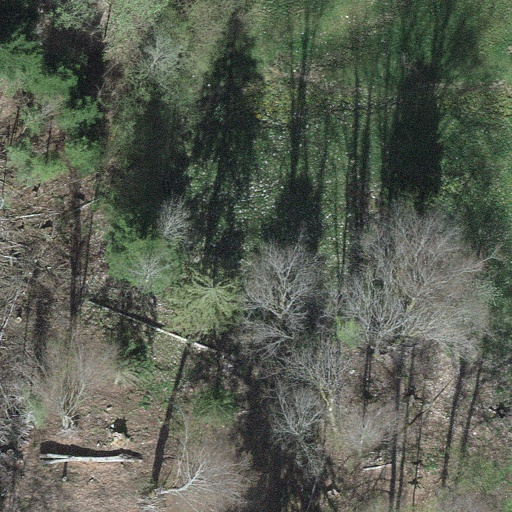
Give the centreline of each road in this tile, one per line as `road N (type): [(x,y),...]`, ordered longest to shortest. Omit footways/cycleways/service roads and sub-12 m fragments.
road 1 (track): [(356,0),(327,32),(235,83),(511,83)]
road 2 (track): [(37,0),(97,60),(147,78),(235,83)]
